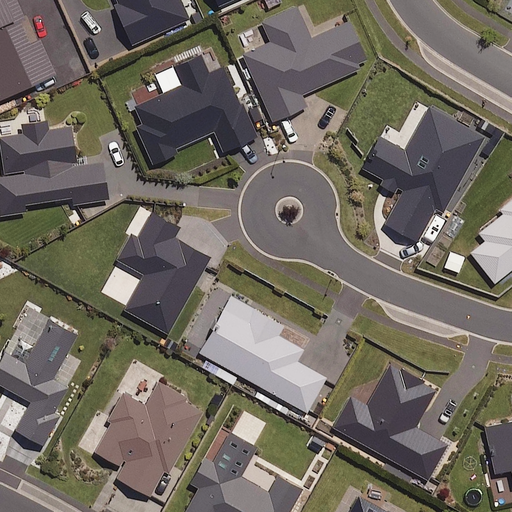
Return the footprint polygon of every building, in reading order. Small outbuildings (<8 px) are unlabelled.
[(306,104),(301,93),(358,67),(356,63),(367,58),(349,18),(310,35),(296,5),(261,20),(269,40),(242,52),(272,119),(306,104)] [(208,69),(199,52),(174,64),(181,79),(134,103),(143,121),(137,124),(155,160),(177,150),(175,147),(214,128),(224,149),(256,134),(221,63),(208,69)] [(484,135),(428,104),(404,149),(380,136),(364,166),(383,177),(380,182),(400,193),(384,224),(415,241),(435,205),(443,209),(484,135)] [(47,128),(45,119),(22,122),(23,131),(0,134),(0,135),(5,174),(0,174),(0,200),(2,213),(25,210),(24,202),(71,195),(72,202),(108,197),(102,157),(76,161),(71,125),(47,128)] [(511,197),(499,209),(502,212),(478,231),(485,239),(470,251),(494,281),(511,266),(511,197)] [(178,225),(151,211),(139,234),(131,229),(116,258),(143,273),(124,308),(168,332),(209,255),(173,236),(178,225)] [(283,323),(233,295),(202,351),(307,410),(326,376),(296,359),(303,347),(277,333),(283,323)] [(77,333),(50,317),(25,361),(4,350),(0,357),(0,383),(31,400),(15,428),(43,443),(59,414),(53,411),(68,385),(53,377),(77,333)] [(204,408),(157,382),(145,404),(122,391),(107,419),(111,421),(95,450),(123,465),(117,476),(150,494),(164,469),(169,472),(204,408)] [(199,485),(185,511),(287,511),(301,487),(278,474),(269,491),(241,476),(268,425),(240,410),(217,452),(211,449),(193,482),(199,485)] [(496,470),(510,467),(511,475),(511,418),(486,424),(496,470)] [(388,511),(359,495),(349,511),(388,511)]
